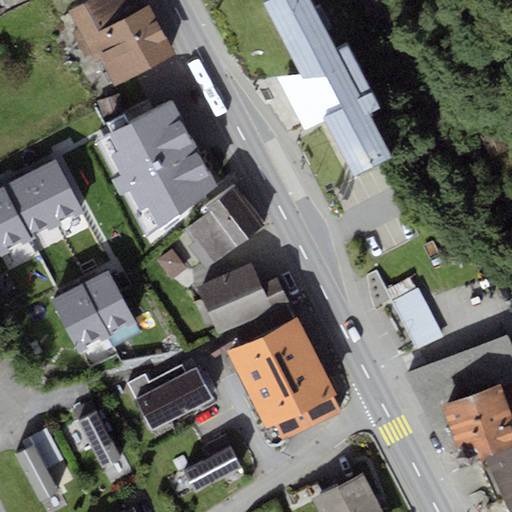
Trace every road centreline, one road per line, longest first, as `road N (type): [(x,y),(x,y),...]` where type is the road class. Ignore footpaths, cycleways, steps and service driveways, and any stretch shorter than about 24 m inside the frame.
road 1 (primary): [(380,401),(172,0)]
road 2 (residential): [(380,401),(222,511)]
road 3 (primary): [(438,511),(380,401)]
